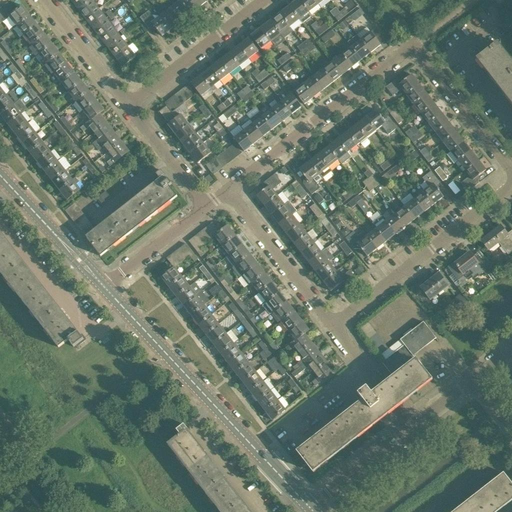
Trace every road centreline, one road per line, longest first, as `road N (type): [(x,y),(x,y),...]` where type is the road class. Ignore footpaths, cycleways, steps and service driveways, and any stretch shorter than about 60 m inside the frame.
road 1 (tertiary): [(310,509),(101,284)]
road 2 (residential): [(224,189),(414,41)]
road 3 (residential): [(332,325),(511,183)]
road 4 (residential): [(332,325),(224,189)]
road 5 (residential): [(126,103),(260,0)]
road 6 (residential): [(511,170),(414,41)]
road 7 (tertiary): [(101,284),(0,175)]
road 8 (residential): [(126,103),(43,0)]
road 9 (residential): [(410,430),(332,325)]
road 10 (residential): [(101,284),(204,204)]
road 11 (residential): [(204,204),(126,103)]
road 12 (residential): [(310,509),(410,430)]
